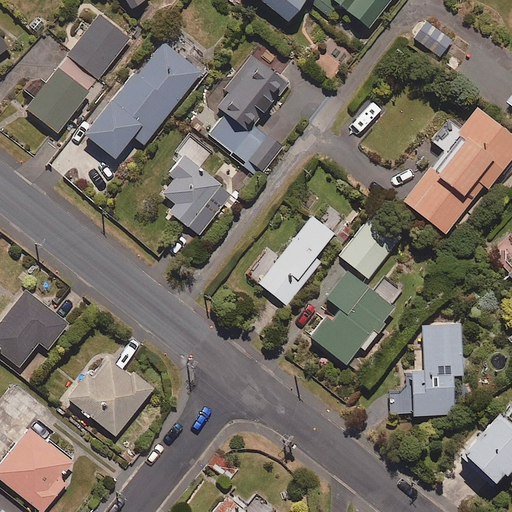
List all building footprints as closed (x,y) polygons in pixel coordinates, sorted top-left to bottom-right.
[(120,0),(126,9),(141,0),(120,0)] [(259,0),(284,21),(302,0),(306,0),(330,20),(341,7),(366,28),(388,0),(259,0)] [(128,39),(97,14),(66,54),(97,79),(128,39)] [(450,42),(426,21),(413,36),(437,57),(450,42)] [(199,73),(161,42),(135,75),(131,72),(81,134),(112,158),(130,135),(141,144),(199,73)] [(286,85),(251,53),(208,101),(223,114),(207,132),(256,176),(280,149),(252,123),(286,85)] [(24,91),(32,98),(24,109),(55,133),(77,104),(87,112),(105,88),(64,56),(44,82),(36,75),(24,91)] [(431,143),(445,154),(430,172),(426,169),(401,200),(442,233),(481,185),(485,188),(511,154),(511,137),(473,107),(458,126),(450,119),(431,143)] [(220,184),(181,154),(166,174),(171,177),(160,193),(173,203),(167,212),(186,227),(204,202),(216,211),(225,200),(220,184)] [(399,237),(370,215),(339,257),(367,279),(399,237)] [(332,233),(310,216),(278,257),(270,250),(249,277),(285,304),(315,265),(310,261),(332,233)] [(390,306),(399,294),(382,282),(373,294),(342,270),(322,297),(335,307),(325,320),(321,317),(307,336),(344,364),(358,346),(363,350),(383,323),(381,321),(391,307),(390,306)] [(66,323),(23,290),(0,319),(0,353),(17,367),(37,342),(45,349),(66,323)] [(460,375),(458,323),(419,324),(420,369),(408,370),(409,396),(387,397),(388,416),(451,414),(450,375),(460,375)] [(151,388),(109,355),(91,378),(84,372),(64,397),(114,436),(151,388)] [(490,485),(511,462),(511,429),(496,414),(458,452),(490,485)] [(69,462),(27,428),(0,462),(0,480),(39,511),(41,511),(61,487),(54,482),(69,462)] [(220,453),(210,467),(229,480),(239,465),(220,453)] [(245,511),(225,495),(211,511),(245,511)]
